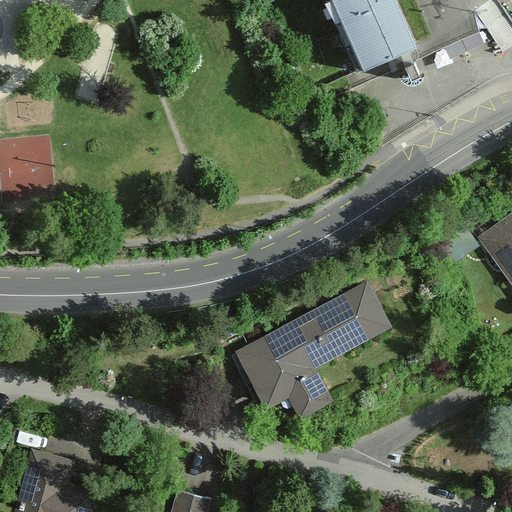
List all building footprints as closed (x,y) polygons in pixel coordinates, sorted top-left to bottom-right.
[(400,0),(331,0),(371,85),(427,58),(400,0)] [(511,214),(484,233),(511,275),(511,214)] [(396,331),(370,284),(239,354),(281,432),(337,403),(320,372),(396,331)] [(81,463),(34,449),(14,511),(98,511),(102,500),(73,491),(81,463)] [(213,511),(215,504),(183,495),(177,511),(213,511)]
